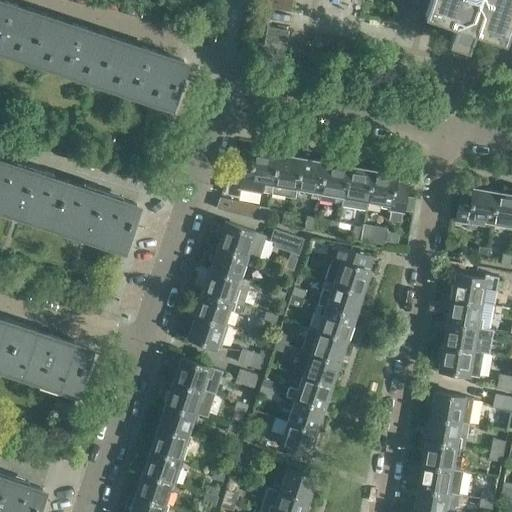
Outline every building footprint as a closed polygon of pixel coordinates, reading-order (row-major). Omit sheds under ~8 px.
[(0,0),(0,52),(13,57),(15,53),(30,58),(45,14),(31,6),(30,9),(3,0),(0,0)] [(292,0),(268,0),(267,7),(291,12),(292,0)] [(511,0),(428,0),(424,14),(455,24),(449,43),(468,49),(474,31),(505,41),(508,33),(511,33),(511,0)] [(61,16),(45,14),(30,58),(46,63),(45,68),(64,74),(65,70),(100,81),(114,37),(101,29),(100,32),(60,19),(61,16)] [(130,39),(114,37),(100,81),(115,86),(114,91),(133,97),(152,103),(153,99),(169,104),(184,60),(169,52),(168,55),(129,42),(130,39)] [(253,148),(251,159),(244,158),(239,186),(262,190),(271,192),(272,184),(278,153),(253,148)] [(301,157),(278,153),(272,184),(270,195),(294,199),(295,188),(301,157)] [(14,162),(0,157),(0,206),(38,219),(37,222),(53,224),(67,180),(52,174),(53,170),(15,158),(14,162)] [(320,193),(325,161),(301,157),(295,188),(320,193)] [(325,161),(320,193),(318,201),(330,203),(332,195),(344,197),(349,165),(325,161)] [(372,169),(349,165),(344,197),(342,207),(365,212),(367,201),(372,169)] [(372,169),(367,201),(386,204),(386,206),(390,207),(389,209),(404,211),(409,181),(395,177),(395,173),(372,169)] [(83,185),(67,180),(53,224),(67,232),(68,229),(107,242),(106,245),(122,247),(137,202),(121,197),(122,193),(84,180),(83,185)] [(458,190),(454,215),(470,218),(469,222),(492,226),(492,222),(498,192),(471,187),(470,192),(458,190)] [(511,194),(498,192),(492,222),(508,225),(507,229),(511,229),(511,194)] [(239,200),(219,195),(215,207),(236,212),(239,200)] [(259,205),(257,218),(267,219),(268,206),(259,205)] [(280,225),(288,226),(291,214),(282,212),(280,225)] [(303,233),(312,234),(314,221),(305,220),(303,233)] [(218,245),(251,256),(256,258),(264,233),(226,221),(218,245)] [(360,238),(374,241),(384,243),(387,226),(377,225),(362,222),(362,226),(360,238)] [(327,238),(336,239),(338,227),(329,225),(327,238)] [(360,238),(362,226),(353,225),(351,237),(360,239),(360,238)] [(280,229),(275,243),(282,245),(299,251),(303,237),(280,229)] [(337,243),(325,281),(361,293),(366,277),(368,277),(371,267),(366,266),(370,254),(337,243)] [(218,245),(210,268),(240,278),(245,263),(249,264),(251,256),(218,245)] [(476,263),(485,265),(487,252),(478,250),(476,263)] [(297,253),(292,251),(288,266),(292,267),(297,253)] [(500,267),(509,268),(511,256),(502,254),(500,267)] [(292,279),(295,271),(283,266),(280,275),(292,279)] [(210,268),(202,290),(236,301),(244,279),(240,278),(210,268)] [(483,278),(455,273),(453,283),(455,283),(453,297),(494,304),(498,276),(484,274),(483,278)] [(317,303),(320,304),(324,306),(355,316),(359,305),(357,305),(361,293),(325,281),(317,303)] [(300,298),(302,289),(290,285),(287,293),(300,298)] [(284,302),(287,293),(275,289),(272,297),(284,302)] [(202,290),(195,313),(225,323),(230,308),(234,309),(236,301),(202,290)] [(297,306),(299,298),(287,293),(284,302),(297,306)] [(448,312),(447,321),(478,327),(489,329),(494,304),(453,297),(451,312),(448,312)] [(321,313),(316,328),(345,338),(351,323),(353,323),(355,316),(324,306),(320,304),(318,312),(321,313)] [(277,324),(280,316),(268,312),(265,320),(277,324)] [(195,313),(187,336),(219,347),(221,343),(222,343),(229,324),(225,323),(195,313)] [(0,365),(5,367),(21,321),(7,314),(6,316),(0,314),(0,365)] [(37,323),(21,321),(5,367),(21,372),(20,376),(58,389),(59,385),(75,390),(90,345),(75,336),(74,339),(36,326),(37,323)] [(447,331),(445,345),(473,350),(478,327),(447,321),(445,330),(447,331)] [(305,350),(309,351),(340,361),(343,351),(341,351),(345,338),(316,328),(310,326),(302,349),(305,350)] [(285,343),(287,335),(275,330),(272,339),(285,343)] [(282,351),(284,343),(272,339),(269,347),(282,351)] [(440,360),(439,368),(470,374),(478,375),(479,370),(480,365),(471,364),(473,350),(445,345),(442,360),(440,360)] [(264,354),(241,347),(237,360),(244,363),(260,368),(264,354)] [(307,359),(301,374),(330,384),(335,369),(337,370),(340,361),(309,351),(305,350),(303,357),(307,359)] [(173,379),(207,391),(212,393),(221,368),(213,366),(211,365),(181,355),(173,379)] [(239,367),(235,378),(235,380),(254,387),(258,373),(239,367)] [(499,373),(496,386),(502,387),(511,389),(511,375),(505,374),(499,373)] [(290,397),(293,398),(324,408),(328,397),(326,397),(330,384),(301,374),(296,390),(287,387),(285,395),(290,397)] [(269,389),(272,381),(260,377),(257,385),(269,389)] [(173,379),(165,402),(195,412),(200,397),(204,399),(207,391),(203,390),(173,379)] [(266,398),(269,389),(257,385),(254,394),(266,398)] [(435,400),(432,416),(473,423),(478,398),(474,396),(466,394),(435,389),(433,400),(435,400)] [(511,395),(495,392),(492,406),(511,410),(511,409),(511,395)] [(291,406),(286,420),(315,430),(320,415),(321,415),(324,408),(293,398),(290,397),(287,404),(291,406)] [(247,414),(250,405),(238,401),(235,410),(247,414)] [(165,402),(158,425),(188,435),(193,420),(197,421),(199,414),(195,412),(165,402)] [(428,428),(426,440),(457,445),(469,446),(473,423),(432,416),(430,429),(428,428)] [(281,439),(279,443),(309,453),(312,444),(310,443),(315,430),(286,420),(282,431),(279,429),(276,437),(281,439)] [(240,436),(243,428),(230,424),(228,432),(240,436)] [(249,424),(244,439),(254,442),(259,428),(249,424)] [(158,425),(150,447),(180,458),(185,443),(189,444),(192,436),(188,435),(158,425)] [(494,449),(507,452),(509,440),(496,437),(494,449)] [(424,464),(452,469),(465,471),(469,446),(457,445),(426,440),(424,447),(427,447),(424,464)] [(150,447),(142,471),(172,481),(178,465),(182,466),(184,459),(180,458),(150,447)] [(232,460),(235,451),(223,447),(220,456),(232,460)] [(493,458),(505,460),(507,452),(494,449),(493,458)] [(250,462),(252,454),(240,450),(237,458),(250,462)] [(419,476),(417,487),(448,492),(450,484),(452,469),(424,464),(422,476),(419,476)] [(0,511),(34,511),(43,486),(27,480),(29,476),(0,466),(0,511)] [(282,478),(277,490),(306,500),(311,486),(313,487),(316,477),(286,466),(285,471),(280,469),(278,477),(282,478)] [(225,482),(227,473),(215,469),(212,478),(225,482)] [(142,471),(135,494),(165,504),(170,489),(174,490),(176,483),(172,481),(142,471)] [(219,487),(212,484),(210,490),(218,493),(219,487)] [(418,496),(415,511),(416,511),(444,511),(447,500),(448,492),(417,487),(416,495),(418,496)] [(484,497),(496,499),(498,491),(485,488),(484,497)] [(237,502),(240,493),(227,489),(225,498),(237,502)] [(265,511),(302,511),(306,500),(277,490),(272,506),(268,505),(265,511)] [(503,498),(511,499),(511,491),(504,490),(503,498)] [(217,505),(220,497),(207,493),(205,501),(217,505)] [(135,494),(129,511),(162,511),(163,511),(166,511),(169,505),(165,504),(135,494)] [(482,505),(494,507),(496,499),(484,497),(482,505)] [(234,510),(237,502),(225,498),(222,506),(234,510)]
